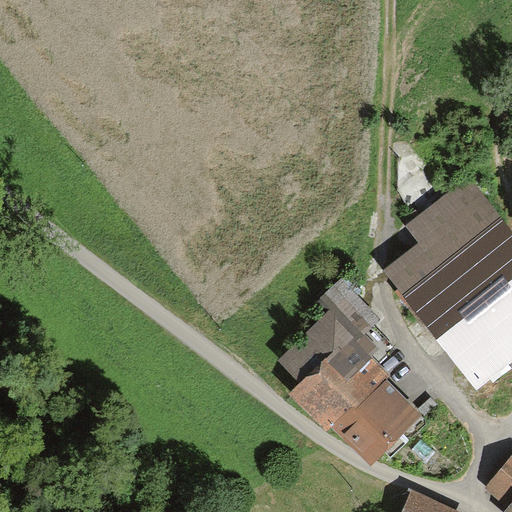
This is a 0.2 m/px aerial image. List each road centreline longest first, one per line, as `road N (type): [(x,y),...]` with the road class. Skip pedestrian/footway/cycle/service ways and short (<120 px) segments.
road 1 (unclassified): [(0,191),(295,419),(356,459),(481,511)]
road 2 (track): [(384,196),(390,0)]
